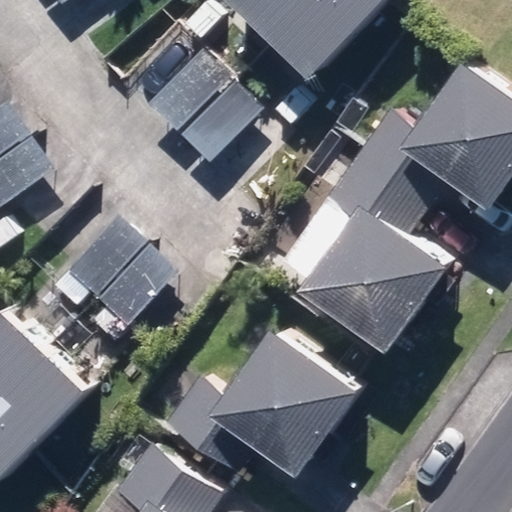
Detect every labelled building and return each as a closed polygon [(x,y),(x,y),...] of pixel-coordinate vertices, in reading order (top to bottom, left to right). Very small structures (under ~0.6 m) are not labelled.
[(241,0),(241,1),(284,42),(324,0),(241,0)] [(406,0),(324,0),(284,42),(327,84),(406,0)] [(188,27),(205,43),(228,20),(211,4),(188,27)] [(182,133),(237,78),(208,48),(152,104),(182,133)] [(399,116),(369,159),(439,210),(458,181),(504,214),(511,203),(511,97),(477,72),(428,137),(399,116)] [(237,78),(182,133),(217,168),(272,113),(237,78)] [(279,110),(295,126),(316,106),(301,89),(279,110)] [(0,164),(37,139),(15,107),(0,117),(0,164)] [(37,139),(0,164),(0,211),(59,170),(37,139)] [(417,242),(439,210),(369,159),(338,204),(369,227),(317,297),(401,357),(462,274),(417,242)] [(0,221),(0,252),(23,237),(7,216),(0,221)] [(101,301),(152,245),(121,216),(58,286),(83,307),(94,294),(101,301)] [(109,307),(97,320),(121,341),(183,273),(152,245),(101,301),(109,307)] [(0,330),(0,414),(55,357),(13,317),(0,330)] [(174,429),(243,481),(264,451),(311,485),(372,398),(285,336),(237,403),(207,382),(174,429)] [(55,357),(0,414),(0,488),(7,496),(99,400),(55,357)] [(219,511),(227,501),(158,451),(124,499),(141,511),(219,511)]
